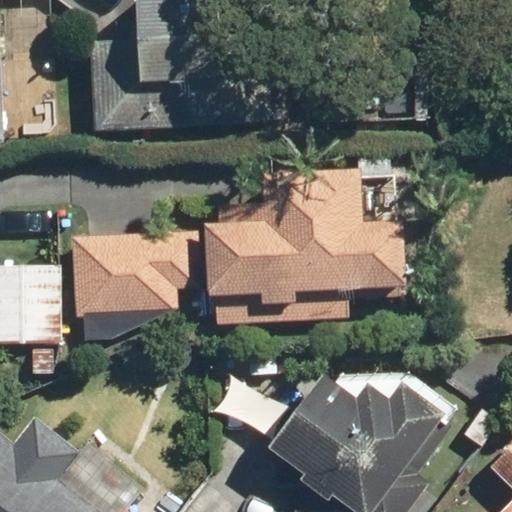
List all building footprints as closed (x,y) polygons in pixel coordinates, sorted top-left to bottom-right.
[(130,0),(132,38),(91,39),(94,129),(270,123),(267,30),(221,32),(220,0),(130,0)] [(433,65),(382,62),(379,118),(431,120),(433,65)] [(200,220),(76,226),(79,299),(178,295),(177,277),(202,276),(203,283),(401,275),(398,209),(359,210),(357,156),(259,160),(261,208),(200,210),(200,220)] [(40,256),(0,256),(0,339),(42,338),(40,256)] [(180,337),(170,336),(161,338),(154,346),(152,355),(155,365),(163,371),(172,373),(182,370),(188,363),(190,353),(187,344),(180,337)] [(297,495),(288,509),(292,511),(382,511),(454,416),(386,366),(363,397),(317,363),(264,435),(292,455),(275,479),(297,495)] [(0,511),(98,511),(54,477),(76,450),(31,414),(11,440),(0,431),(0,511)] [(511,489),(511,494),(494,511),(511,511),(511,442),(488,466),(511,489)]
